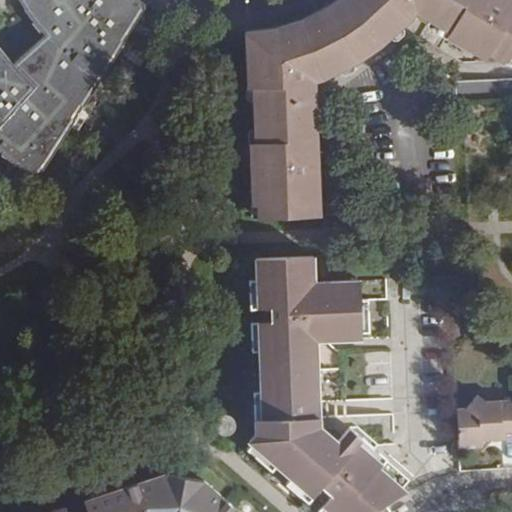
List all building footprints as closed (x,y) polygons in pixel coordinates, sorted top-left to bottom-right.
[(74,118),(145,8),(143,2),(140,0),(20,0),(27,10),(37,23),(45,34),(13,62),(2,49),(0,46),(0,148),(2,150),(2,153),(24,170),(26,169),(34,175),(38,174),(42,168),(42,169),(76,119),(74,118)] [(404,28),(402,25),(410,11),(429,22),(432,19),(453,31),(450,35),(486,57),(491,51),(511,64),(511,0),(338,0),(334,4),(324,10),(312,16),(302,20),(291,24),(282,27),(271,29),(260,32),(248,33),(248,34),(250,86),(247,88),(247,97),(255,102),(256,129),(252,129),(249,132),(249,142),(252,144),(255,203),(251,203),(252,215),(257,217),(319,215),(316,152),(313,71),(337,70),(352,59),(354,62),(392,34),(395,38),(402,33),(404,28)] [(315,255),(257,257),(261,398),(255,398),(256,434),(251,439),(334,511),(372,511),(373,511),(384,504),(396,497),(408,490),(380,465),(388,456),(352,424),(340,438),(321,421),(317,332),(363,331),(360,271),(315,273),(315,255)] [(475,407),(458,408),(461,449),(485,447),(485,440),(501,439),(511,438),(511,400),(489,402),(483,397),(475,407)] [(237,424),(238,423),(238,422),(240,419),(241,416),(240,413),(240,410),(238,407),(235,405),(233,403),(230,402),(226,403),(223,403),(221,405),(220,406),(218,407),(217,410),(216,413),(216,416),(216,419),(217,422),(219,424),(222,426),(225,427),(228,427),(231,427),(234,426),(237,424)] [(485,440),(485,447),(486,455),(501,439),(485,440)] [(164,473),(85,500),(89,511),(240,511),(204,481),(164,473)]
